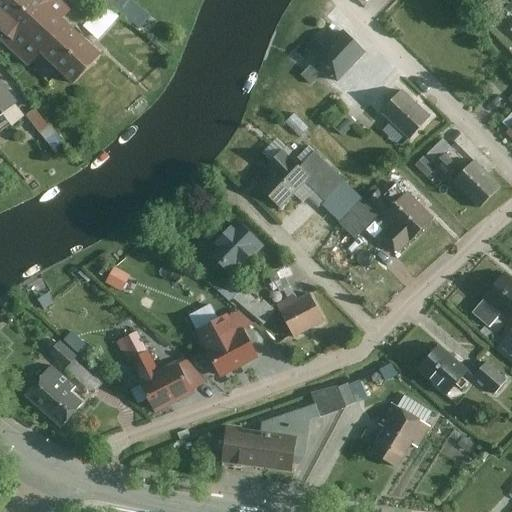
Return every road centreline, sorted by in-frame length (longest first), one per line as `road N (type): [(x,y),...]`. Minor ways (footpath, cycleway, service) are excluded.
road 1 (residential): [(380,336),(319,371),(125,441),(83,481)]
road 2 (residential): [(511,172),(341,0)]
road 3 (residential): [(380,336),(218,181)]
road 4 (residential): [(511,213),(380,336)]
road 5 (tertiary): [(213,511),(83,481)]
